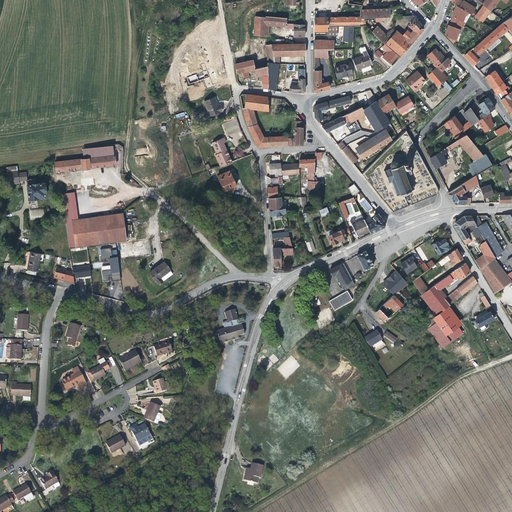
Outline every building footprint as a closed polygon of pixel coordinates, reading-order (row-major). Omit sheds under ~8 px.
[(450,0),(449,2),(454,6),(466,14),(468,15),(469,15),(473,9),(461,1),(461,2),(457,0),(450,0)] [(481,6),(488,11),(496,0),(482,0),(480,4),(481,6)] [(463,18),(466,14),(454,6),(449,17),(451,18),(449,22),(462,27),(463,23),(461,22),(463,18)] [(491,14),(488,11),(481,6),(472,17),(483,25),(491,14)] [(388,8),(360,9),(358,17),(374,17),(384,17),(388,17),(388,8)] [(511,14),(511,16),(500,23),(506,29),(511,36),(511,14)] [(409,35),(400,26),(395,32),(410,44),(421,31),(421,27),(410,16),(400,16),(409,24),(407,26),(412,32),(409,35)] [(264,18),(254,17),(252,36),(267,37),(268,25),(263,25),(264,18)] [(285,18),(264,17),(264,18),(263,25),(268,25),(285,27),(285,18)] [(357,26),(358,17),(313,18),(313,31),(326,31),(326,27),(333,26),(357,26)] [(462,27),(449,22),(448,25),(446,25),(442,35),(451,44),(454,42),(458,31),(460,31),(462,27)] [(477,55),(506,29),(500,23),(471,49),(477,55)] [(292,37),(303,37),(303,25),(293,25),(293,27),(292,27),(292,37)] [(384,35),(376,27),(371,33),(379,41),(384,35)] [(396,57),(398,58),(410,44),(395,32),(388,39),(384,35),(379,41),(382,45),(396,57)] [(332,40),(326,40),(313,40),(313,57),(319,57),(327,57),(326,50),(332,50),(332,40)] [(272,57),(271,45),(264,46),(264,63),(265,63),(277,65),(278,57),(272,57)] [(279,45),(273,45),(271,45),(272,57),(278,57),(303,56),(303,45),(279,45)] [(382,59),(389,65),(396,57),(382,45),(379,48),(385,53),(381,56),(382,59)] [(430,65),(433,69),(444,60),(440,55),(438,56),(435,52),(432,48),(425,55),(431,63),(430,65)] [(477,61),(468,52),(462,56),(472,66),(477,61)] [(370,65),(366,54),(351,60),(355,70),(361,68),(370,65)] [(449,62),(446,58),(444,60),(433,69),(429,71),(430,72),(433,76),(439,84),(441,86),(445,78),(439,71),(447,65),(446,64),(449,62)] [(235,74),(252,70),(253,70),(251,61),(233,65),(235,74)] [(265,67),(266,75),(266,89),(273,90),(277,65),(265,63),(265,67)] [(351,75),(348,64),(334,68),(337,79),(351,75)] [(303,90),(303,65),(299,65),(299,70),(297,70),(297,82),(291,81),(291,86),(290,86),(287,92),(293,93),(300,93),(303,90)] [(260,88),(266,89),(266,75),(265,67),(253,70),(252,70),(254,77),(254,76),(255,79),(257,78),(257,81),(260,81),(260,88)] [(328,89),(326,82),(324,83),(321,79),(319,79),(319,71),(313,71),(313,90),(316,92),(328,89)] [(419,85),(423,82),(416,72),(404,82),(410,89),(417,83),(419,85)] [(483,78),(491,90),(500,83),(492,72),(483,78)] [(188,83),(198,81),(197,75),(187,77),(188,83)] [(436,87),(439,84),(433,76),(430,79),(436,87)] [(454,87),(460,82),(457,79),(451,84),(454,87)] [(419,85),(417,83),(410,89),(412,92),(419,86),(419,85)] [(500,83),(491,90),(495,95),(495,94),(498,93),(501,98),(506,94),(502,90),(504,88),(500,83)] [(511,89),(506,94),(501,98),(499,100),(508,114),(511,110),(511,106),(508,101),(511,97),(511,89)] [(357,95),(359,101),(373,96),(371,90),(357,95)] [(266,98),(244,95),(242,108),(241,108),(246,127),(255,125),(251,109),(267,111),(266,98)] [(394,108),(393,106),(386,95),(374,102),(382,115),(394,108)] [(349,104),(347,97),(336,100),(337,103),(338,103),(339,106),(349,104)] [(393,106),(394,108),(398,115),(406,110),(405,109),(411,105),(410,104),(409,102),(408,100),(406,97),(393,106)] [(478,116),(475,112),(472,114),(477,121),(486,114),(493,109),(485,98),(480,102),(481,103),(477,106),(480,111),(481,114),(478,116)] [(338,103),(337,103),(336,100),(325,102),(327,110),(339,106),(338,103)] [(221,109),(218,110),(215,102),(205,107),(211,121),(224,116),(221,109)] [(320,111),(327,110),(325,102),(315,105),(312,109),(312,112),(313,118),(316,122),(325,120),(325,117),(320,118),(320,111)] [(374,132),(387,124),(382,115),(374,102),(361,110),(360,111),(363,115),(374,132)] [(361,110),(360,108),(344,115),(348,121),(348,123),(363,115),(360,111),(361,110)] [(477,121),(472,114),(468,108),(462,115),(467,122),(470,127),(475,122),(477,121)] [(495,109),(490,112),(493,117),(498,114),(495,109)] [(486,119),(489,118),(486,114),(477,121),(475,122),(483,134),(492,128),(486,119)] [(348,121),(344,115),(320,127),(325,132),(348,121)] [(460,128),(452,117),(445,123),(450,130),(449,131),(453,136),(457,133),(458,134),(462,131),(460,128)] [(304,126),(300,122),(294,122),(294,132),(293,132),(293,139),(285,139),(285,137),(265,138),(265,147),(301,145),(301,128),(304,128),(304,126)] [(357,122),(347,125),(350,133),(360,129),(357,122)] [(463,132),(470,127),(467,122),(460,128),(462,131),(463,132)] [(506,124),(494,131),(497,137),(509,130),(506,124)] [(262,138),(255,125),(246,127),(256,148),(265,147),(265,138),(262,138)] [(355,152),(385,133),(383,131),(353,149),(355,152)] [(389,140),(385,133),(355,152),(357,155),(354,157),(357,160),(369,153),(389,140)] [(464,136),(462,133),(453,139),(455,142),(464,136)] [(481,156),(476,149),(464,136),(455,142),(450,145),(452,148),(457,145),(459,143),(474,160),(471,161),(464,165),(471,178),(474,176),(491,167),(483,154),(481,156)] [(225,142),(222,138),(211,143),(216,154),(214,155),(219,167),(230,162),(222,143),(225,142)] [(342,146),(343,145),(340,142),(335,145),(351,164),(355,162),(352,158),(349,160),(345,155),(348,153),(342,146)] [(474,160),(459,143),(457,145),(471,161),(474,160)] [(111,144),(86,147),(87,158),(112,155),(111,144)] [(79,159),(87,158),(86,147),(78,148),(79,159)] [(442,154),(445,152),(443,149),(428,159),(434,169),(444,163),(441,156),(442,154)] [(113,155),(112,155),(87,158),(88,168),(114,165),(113,155)] [(88,168),(87,158),(79,159),(53,162),(54,171),(80,169),(88,169),(88,168)] [(298,164),(298,167),(307,167),(306,178),(312,178),(313,163),(313,160),(298,160),(298,164)] [(407,162),(406,161),(406,162),(401,164),(401,163),(400,164),(399,165),(398,163),(397,162),(396,162),(394,161),(391,162),(390,164),(389,166),(389,167),(389,169),(384,171),(383,171),(382,171),(387,183),(387,182),(390,181),(391,185),(391,186),(392,186),(393,190),(392,190),(393,191),(394,191),(395,195),(394,195),(395,196),(396,196),(399,195),(399,197),(402,196),(404,201),(406,200),(409,199),(407,194),(409,193),(409,191),(412,190),(412,189),(412,188),(411,188),(410,185),(410,184),(409,184),(408,180),(409,180),(408,179),(406,175),(408,174),(409,175),(409,174),(409,175),(410,174),(408,169),(409,169),(409,168),(410,168),(409,167),(407,163),(408,163),(407,162)] [(268,164),(268,174),(273,174),(280,173),(280,165),(280,163),(268,164)] [(318,163),(313,163),(312,178),(317,178),(318,173),(320,173),(321,168),(318,168),(318,163)] [(298,167),(298,164),(280,165),(280,173),(281,177),(298,175),(298,167)] [(510,178),(509,176),(504,164),(498,167),(504,181),(510,178)] [(17,183),(18,183),(15,168),(12,169),(12,171),(5,172),(7,186),(17,185),(17,183)] [(459,176),(462,182),(463,183),(471,178),(467,171),(459,176)] [(230,175),(226,176),(224,172),(216,176),(223,192),(235,186),(230,175)] [(471,178),(463,183),(458,185),(462,193),(474,186),(477,184),(474,176),(471,178)] [(33,184),(32,179),(25,180),(25,185),(26,199),(28,199),(28,200),(35,199),(35,198),(43,197),(42,193),(43,193),(42,183),(33,184)] [(315,197),(313,188),(313,182),(307,182),(307,190),(310,189),(310,192),(312,192),(313,198),(315,197)] [(347,188),(351,198),(352,198),(358,193),(351,184),(347,188)] [(492,195),(488,184),(478,188),(481,198),(492,195)] [(461,193),(462,193),(458,185),(446,192),(453,204),(455,205),(468,204),(468,199),(464,199),(464,197),(462,197),(458,197),(457,195),(461,193)] [(269,198),(276,197),(275,187),(266,188),(267,198),(269,198)] [(74,191),(62,193),(65,220),(71,220),(72,220),(78,219),(74,191)] [(502,197),(502,193),(497,193),(497,203),(510,203),(510,197),(502,197)] [(279,197),(276,197),(269,198),(269,204),(267,204),(268,211),(280,209),(279,197)] [(342,203),(341,201),(337,203),(343,218),(347,217),(342,203)] [(284,208),(280,209),(268,211),(269,216),(274,215),(275,216),(280,216),(280,214),(284,214),(284,208)] [(319,209),(321,217),(329,215),(328,208),(319,209)] [(44,218),(44,209),(29,209),(30,219),(44,218)] [(76,247),(126,240),(123,213),(78,219),(72,220),(76,247)] [(364,225),(367,231),(368,234),(382,228),(383,223),(376,214),(371,218),(373,222),(371,225),(370,224),(370,223),(364,225)] [(511,221),(509,215),(500,216),(511,237),(511,221)] [(348,221),(355,236),(367,231),(364,225),(359,216),(348,221)] [(475,227),(480,224),(475,216),(469,217),(475,227)] [(480,237),(469,217),(462,217),(453,223),(452,227),(461,241),(466,238),(461,229),(466,226),(474,239),(476,238),(477,239),(480,237)] [(71,220),(65,220),(69,248),(75,247),(71,220)] [(475,227),(480,237),(482,240),(493,258),(494,256),(501,253),(483,222),(480,224),(475,227)] [(334,233),(338,242),(345,238),(343,235),(348,233),(346,228),(334,233)] [(325,232),(331,245),(338,242),(334,233),(332,233),(330,229),(325,232)] [(282,243),(283,243),(285,249),(291,249),(287,237),(282,237),(282,239),(281,240),(282,243)] [(445,244),(442,239),(438,242),(436,243),(435,242),(430,245),(435,255),(440,252),(441,253),(447,249),(445,245),(445,244)] [(305,243),(309,252),(315,250),(312,240),(305,243)] [(473,262),(478,269),(487,262),(493,258),(482,240),(477,243),(479,245),(478,249),(482,255),(475,260),(473,262)] [(279,266),(278,255),(278,249),(281,249),(281,247),(277,247),(277,249),(270,249),(271,266),(273,266),(278,266),(279,266)] [(163,262),(170,271),(172,274),(169,249),(162,250),(163,262)] [(460,259),(454,249),(445,255),(447,258),(450,265),(460,259)] [(38,252),(28,250),(27,260),(37,261),(38,252)] [(475,260),(469,250),(467,251),(473,262),(475,260)] [(367,257),(366,257),(364,251),(355,256),(363,271),(371,266),(369,261),(367,257)] [(439,264),(447,258),(445,255),(437,261),(439,264)] [(414,268),(407,258),(397,265),(403,275),(414,268)] [(495,273),(501,269),(493,258),(487,262),(495,273)] [(35,270),(37,261),(27,260),(25,268),(35,270)] [(170,271),(163,262),(150,273),(158,284),(162,281),(160,278),(170,271)] [(351,281),(342,263),(338,265),(348,282),(350,281),(351,281)] [(423,265),(422,263),(418,266),(422,272),(426,269),(423,265)] [(468,272),(462,263),(452,270),(456,277),(458,279),(468,272)] [(67,268),(56,265),(54,276),(59,277),(64,278),(67,268)] [(350,281),(348,282),(338,265),(329,271),(332,276),(334,275),(340,287),(341,286),(343,290),(353,285),(350,281)] [(510,282),(505,275),(501,269),(485,281),(492,294),(510,282)] [(162,281),(172,274),(170,271),(160,278),(162,281)] [(384,281),(381,284),(392,295),(396,291),(405,284),(393,271),(383,280),(384,281)] [(448,306),(448,305),(443,299),(446,297),(444,295),(442,297),(437,291),(440,288),(452,279),(450,276),(451,275),(449,273),(426,290),(419,295),(418,295),(421,299),(425,297),(438,313),(443,309),(448,306)] [(461,295),(474,283),(470,276),(455,289),(461,295)] [(79,287),(79,292),(86,291),(84,277),(75,278),(76,287),(79,287)] [(426,290),(416,277),(409,282),(419,295),(426,290)] [(461,295),(455,289),(449,294),(454,300),(461,295)] [(333,311),(351,300),(346,292),(328,302),(333,311)] [(492,318),(494,317),(480,293),(477,295),(484,307),(482,309),(484,311),(472,317),(474,321),(473,321),(472,322),(476,328),(477,327),(477,328),(478,327),(480,331),(484,328),(482,325),(492,319),(492,318)] [(449,294),(446,297),(443,299),(448,305),(454,300),(449,294)] [(400,304),(392,295),(381,305),(384,308),(389,303),(396,309),(400,304)] [(434,316),(438,313),(425,297),(421,299),(434,316)] [(237,320),(238,320),(235,309),(224,312),(227,323),(223,324),(225,329),(217,332),(222,345),(239,339),(239,336),(243,335),(240,324),(238,325),(237,320)] [(383,322),(387,319),(377,309),(374,313),(383,322)] [(456,327),(443,309),(438,313),(434,316),(431,319),(444,336),(456,327)] [(33,317),(23,316),(22,332),(28,332),(32,333),(33,317)] [(85,328),(74,325),(71,337),(74,338),(74,340),(72,347),(78,349),(85,328)] [(459,331),(456,327),(444,336),(448,342),(461,334),(459,331)] [(22,332),(20,332),(20,341),(26,341),(27,342),(28,332),(22,332)] [(377,355),(389,346),(378,333),(366,342),(377,355)] [(385,339),(396,345),(399,341),(388,335),(385,339)] [(169,354),(175,352),(172,344),(157,349),(160,359),(169,356),(169,354)] [(25,362),(26,347),(15,347),(15,357),(14,358),(14,361),(25,362)] [(145,365),(140,354),(124,363),(128,372),(136,367),(137,369),(145,365)] [(274,364),(279,359),(273,354),(268,358),(274,364)] [(267,358),(261,361),(265,370),(272,366),(267,358)] [(165,372),(170,368),(167,364),(161,368),(165,372)] [(114,371),(111,365),(94,373),(92,370),(88,372),(95,385),(108,378),(107,375),(107,374),(109,373),(114,371)] [(289,371),(288,372),(283,365),(278,368),(285,378),(291,374),(289,371)] [(85,391),(90,388),(80,369),(75,372),(77,377),(73,379),(74,379),(65,384),(66,387),(68,390),(72,389),(74,392),(83,387),(85,391)] [(0,388),(10,389),(11,378),(0,377),(0,388)] [(170,386),(168,387),(167,383),(157,385),(161,398),(170,395),(172,394),(173,393),(172,387),(170,386)] [(20,386),(15,386),(14,396),(25,397),(25,401),(26,402),(32,402),(33,387),(20,386)] [(72,389),(68,390),(66,387),(63,388),(67,395),(74,392),(72,389)] [(165,410),(155,406),(151,414),(152,415),(149,422),(161,428),(165,420),(165,418),(162,417),(165,410)] [(140,444),(153,437),(148,427),(141,431),(139,428),(138,429),(137,428),(133,430),(140,444)] [(128,448),(123,438),(114,443),(109,446),(114,456),(128,448)] [(263,479),(265,473),(267,467),(256,463),(254,468),(251,467),(250,469),(247,479),(260,484),(262,478),(263,479)] [(61,484),(55,473),(49,477),(50,479),(43,482),(48,491),(54,488),(61,484)] [(34,495),(29,486),(15,493),(21,502),(27,499),(34,495)] [(13,505),(17,503),(13,496),(9,498),(9,497),(3,500),(4,501),(0,503),(0,511),(3,511),(9,509),(8,508),(14,505),(13,505)]
